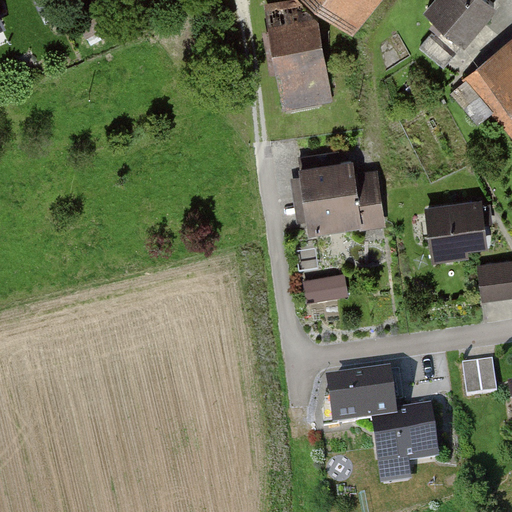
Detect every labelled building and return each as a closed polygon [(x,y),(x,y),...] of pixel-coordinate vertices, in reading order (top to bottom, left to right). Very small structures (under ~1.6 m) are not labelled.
[(326,0),(343,13),(353,0),(326,0)] [(492,7),(482,0),(433,0),(418,20),(460,50),(492,7)] [(310,8),(269,13),(281,98),(321,93),(310,8)] [(511,36),(473,68),(511,114),(511,36)] [(350,164),(298,170),(306,238),(386,229),(380,179),(352,183),(350,164)] [(482,201),(425,208),(431,262),(488,255),(482,201)] [(511,262),(478,265),(481,301),(511,298),(511,262)] [(348,276),(306,282),(309,304),(351,298),(348,276)] [(463,360),(469,393),(500,387),(493,354),(463,360)] [(357,426),(369,424),(379,488),(412,483),(409,466),(440,461),(431,409),(395,415),(390,386),(351,392),(357,426)]
